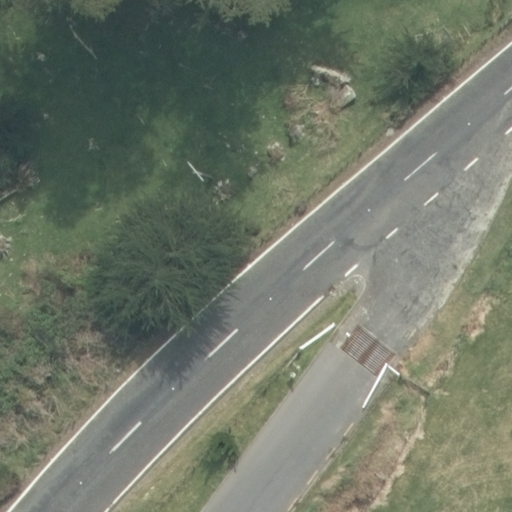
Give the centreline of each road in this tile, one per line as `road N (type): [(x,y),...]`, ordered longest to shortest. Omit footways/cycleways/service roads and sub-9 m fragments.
road 1 (unclassified): [(52,511),(120,431),(445,132)]
road 2 (unclassified): [(245,511),(437,240),(452,196),(445,132)]
